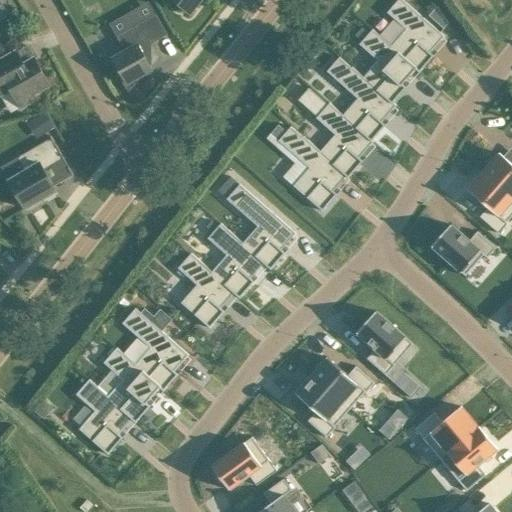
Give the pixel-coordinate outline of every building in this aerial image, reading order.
[(0,0),(0,22),(11,16),(1,0),(0,0)] [(174,0),(192,14),(202,0),(174,0)] [(403,0),(398,0),(388,12),(407,29),(392,45),(391,46),(417,68),(416,69),(420,72),(434,56),(431,52),(445,36),(424,17),(424,18),(421,15),(403,0)] [(444,28),(449,22),(437,6),(429,15),(444,28)] [(138,78),(153,69),(151,66),(142,50),(152,44),(168,35),(156,14),(140,23),(117,36),(126,52),(114,59),(122,72),(119,74),(129,92),(139,80),(138,78)] [(13,20),(8,22),(17,38),(22,35),(13,20)] [(363,41),(370,33),(363,27),(356,35),(363,41)] [(363,41),(360,44),(379,60),(365,77),(393,102),(407,87),(403,84),(416,69),(417,68),(391,46),(392,45),(373,29),(370,33),(363,41)] [(12,89),(22,107),(37,99),(34,94),(50,85),(35,58),(25,64),(17,51),(0,61),(0,93),(1,95),(12,89)] [(340,57),(327,71),(358,98),(344,115),(373,140),(386,125),(382,122),(397,105),(393,102),(365,77),(353,66),(352,67),(340,57)] [(330,103),(317,118),(336,134),(321,151),(348,175),(347,176),(349,178),(363,161),(360,158),(374,141),(373,140),(344,115),(330,103)] [(41,136),(55,128),(56,127),(46,111),(32,120),(41,136)] [(271,133),(277,139),(285,130),(279,124),(271,133)] [(292,126),(279,140),(310,167),(294,186),(305,195),(305,194),(308,197),(323,211),(338,194),(334,191),(347,176),(348,175),(321,151),(304,136),(304,137),(292,126)] [(18,157),(2,167),(10,181),(26,208),(29,207),(31,210),(42,203),(41,200),(45,197),(46,198),(54,193),(54,192),(57,190),(55,186),(45,170),(66,159),(52,136),(51,136),(52,139),(49,141),(48,140),(33,149),(18,157)] [(490,163),(484,171),(511,195),(511,163),(504,156),(500,152),(497,156),(494,153),(487,161),(490,163)] [(511,195),(484,171),(468,189),(489,207),(480,216),(499,233),(509,222),(508,222),(511,216),(511,195)] [(231,176),(221,188),(230,195),(240,184),(231,176)] [(230,195),(227,199),(258,226),(244,242),(243,243),(265,262),(264,263),(271,269),(286,252),(282,249),(297,233),(240,184),(230,195)] [(221,223),(208,238),(227,254),(213,271),(212,272),(235,292),(235,293),(240,298),(255,281),(251,278),(264,263),(265,262),(243,243),(244,242),(221,223)] [(462,272),(481,251),(489,257),(497,247),(478,231),(470,240),(451,224),(432,246),(462,272)] [(192,253),(178,268),(197,284),(182,302),(211,328),(225,311),(222,308),(235,293),(235,292),(212,272),(213,271),(192,253)] [(141,312),(162,331),(173,319),(160,308),(154,315),(145,307),(141,312)] [(136,308),(123,323),(151,347),(137,364),(136,365),(161,387),(160,388),(164,391),(179,374),(175,371),(189,355),(162,331),(141,312),(136,308)] [(377,311),(357,333),(376,349),(367,358),(386,375),(395,366),(414,343),(377,311)] [(118,347),(104,362),(123,379),(109,396),(108,396),(133,418),(133,419),(136,422),(151,406),(147,402),(160,388),(161,387),(136,365),(137,364),(118,347)] [(318,368),(312,375),(351,409),(366,392),(367,393),(376,382),(357,365),(349,375),(328,357),(325,360),(322,357),(316,365),(318,368)] [(312,375),(296,393),(317,411),(308,421),(327,437),(337,427),(336,426),(351,409),(312,375)] [(90,379),(77,394),(96,411),(80,429),(109,454),(123,437),(120,434),(133,419),(133,418),(108,396),(109,396),(90,379)] [(422,387),(412,379),(403,389),(412,398),(422,387)] [(435,412),(415,428),(423,438),(441,459),(480,427),(479,427),(462,406),(443,421),(435,412)] [(391,439),(400,428),(389,419),(380,430),(391,439)] [(480,427),(441,459),(459,481),(467,490),(487,474),(479,465),(498,449),(480,426),(479,427),(480,427)] [(253,436),(213,466),(216,470),(213,473),(219,481),(222,479),(230,489),(250,475),(257,485),(278,470),(270,460),(253,436)] [(322,443),(311,452),(319,463),(331,454),(322,443)] [(355,470),(365,460),(356,451),(346,461),(355,470)] [(271,503),(259,511),(297,511),(285,495),(293,489),(285,478),(264,493),(271,503)] [(365,511),(374,506),(367,496),(354,506),(358,511),(365,511)] [(465,511),(463,509),(459,511),(497,511),(490,503),(478,511),(465,511)]
